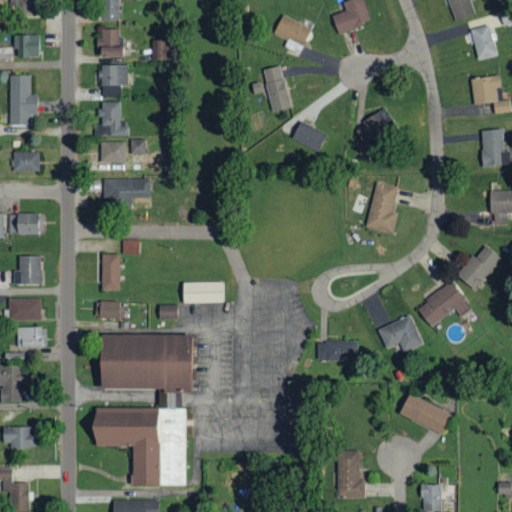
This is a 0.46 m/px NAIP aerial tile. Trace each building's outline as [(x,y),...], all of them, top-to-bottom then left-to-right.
[(12,0),(13,14),(34,13),(33,0),(12,0)] [(119,20),(118,0),(100,0),(101,21),(119,20)] [(338,34),(371,20),(362,0),(346,0),(342,2),(345,10),(330,16),(338,34)] [(448,0),(456,20),(475,13),(469,0),(448,0)] [(284,46),(299,53),(311,27),(282,14),(272,33),(286,40),(284,46)] [(470,29),(478,60),(496,55),(488,24),(470,29)] [(118,29),(98,29),(98,56),(123,56),(123,38),(119,38),(118,29)] [(14,56),(39,56),(39,35),(14,34),(14,56)] [(152,59),(169,59),(169,42),(151,42),(152,59)] [(128,65),(99,64),(98,85),(102,85),(102,97),(121,97),(121,85),(128,85),(128,65)] [(290,107),(280,64),(261,69),(272,111),(290,107)] [(29,93),(30,74),(10,74),(9,124),(29,124),(29,114),(36,114),(36,93),(29,93)] [(471,78),(474,104),(492,102),(493,113),(511,111),(510,99),(502,100),(499,75),(471,78)] [(120,101),(99,101),(100,136),(129,135),(128,123),(121,123),(120,101)] [(399,131),(386,108),(353,126),(363,145),(361,146),(364,151),(399,131)] [(326,132),(299,121),(291,139),(319,150),(326,132)] [(510,164),(510,150),(503,150),(502,129),(480,129),(481,165),(510,164)] [(130,153),(145,154),(145,139),(130,139),(130,153)] [(124,141),(100,141),(99,161),(124,161),(124,141)] [(13,170),(38,170),(38,151),(12,151),(13,170)] [(104,178),(104,200),(150,200),(150,178),(104,178)] [(397,187),(375,181),(365,226),(392,232),(397,212),(391,211),(397,187)] [(511,189),(490,190),(490,224),(507,224),(507,212),(511,212),(511,189)] [(37,213),(8,213),(9,234),(37,234),(37,213)] [(122,253),(139,253),(140,239),(122,239),(122,253)] [(457,275),(474,289),(500,258),(483,244),(457,275)] [(119,290),(119,254),(102,254),(101,289),(119,290)] [(13,283),(41,283),(41,255),(18,256),(18,269),(13,270),(13,283)] [(222,281),(182,282),(182,303),(222,302),(222,281)] [(454,308),(460,316),(470,308),(449,282),(416,308),(430,327),(454,308)] [(41,298),(9,298),(9,320),(40,321),(41,298)] [(120,302),(100,301),(99,317),(119,319),(120,302)] [(177,304),(159,305),(159,319),(177,319),(177,304)] [(423,342),(409,314),(377,330),(387,349),(399,343),(403,352),(423,342)] [(45,327),(15,327),(16,348),(46,347),(45,327)] [(132,482),(132,444),(94,444),(94,406),(158,406),(158,387),(100,387),(100,335),(192,335),(193,388),(175,388),(175,406),(185,406),(185,482),(132,482)] [(317,341),(317,361),(357,360),(357,340),(317,341)] [(0,401),(20,401),(20,383),(26,383),(27,371),(19,371),(20,365),(0,364),(0,385),(0,386),(0,395),(0,401)] [(399,414),(442,433),(451,412),(408,394),(399,414)] [(33,426),(3,427),(3,447),(33,446),(33,426)] [(359,479),(358,450),(336,450),(337,496),(364,495),(364,479),(359,479)] [(0,500),(0,510),(28,509),(28,482),(12,482),(12,468),(0,468),(0,500)] [(421,509),(425,511),(449,511),(449,500),(443,509),(443,494),(452,494),(452,488),(443,481),(445,478),(439,478),(439,483),(420,484),(421,509)] [(511,482),(496,482),(497,494),(511,494),(511,482)]
